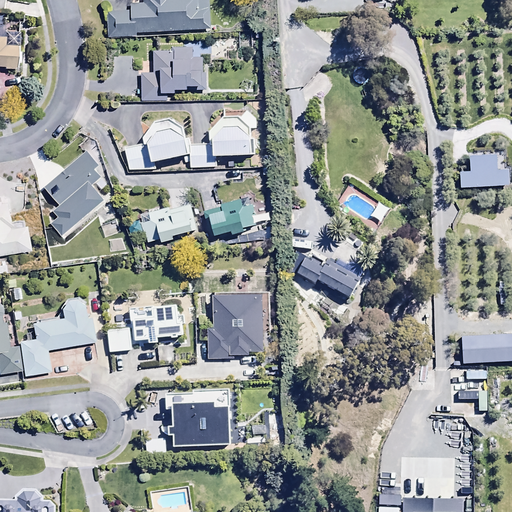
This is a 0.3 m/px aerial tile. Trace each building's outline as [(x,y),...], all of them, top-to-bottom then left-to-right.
[(207,0),(132,0),(132,3),(130,3),(130,11),(105,11),(106,38),(136,38),(136,34),(208,33),(207,0)] [(0,69),(14,70),(15,46),(3,45),(4,37),(0,36),(0,69)] [(151,50),(151,63),(144,64),(144,73),(140,73),(141,101),(166,101),(166,92),(173,92),(173,89),(186,88),(186,85),(201,84),(201,66),(190,67),(190,47),(171,47),(171,50),(151,50)] [(142,144),(122,147),(128,171),(155,171),(154,164),(187,155),(188,170),(216,169),(215,159),(254,156),(253,138),(250,138),(249,130),(255,129),(255,120),(246,112),(219,113),(208,125),(208,130),(207,130),(208,143),(189,144),(186,138),(184,139),(184,136),(182,134),(182,127),(168,118),(152,122),(141,137),(142,144)] [(98,165),(84,150),(42,187),(56,203),(50,209),(56,216),(47,223),(60,238),(104,200),(92,186),(101,178),(93,169),(98,165)] [(496,154),(467,155),(468,171),(457,172),(458,189),(508,187),(508,170),(496,170),(496,154)] [(240,219),(253,216),(250,198),(218,204),(219,208),(201,211),(207,242),(243,234),(240,219)] [(0,257),(32,251),(27,224),(12,227),(7,200),(0,201),(0,257)] [(169,207),(139,216),(141,223),(138,224),(142,236),(144,236),(147,245),(159,241),(160,244),(172,240),(171,236),(196,228),(189,204),(169,210),(169,207)] [(310,258),(309,260),(303,257),(294,276),(314,287),(317,283),(321,285),(322,284),(348,297),(356,281),(353,280),(354,278),(335,269),(336,268),(323,261),(321,265),(318,263),(318,262),(310,258)] [(260,294),(211,294),(211,329),(206,329),(206,361),(232,360),(232,357),(248,356),(248,353),(260,353),(260,294)] [(58,308),(59,316),(31,321),(33,336),(15,339),(16,345),(20,371),(21,378),(52,373),(48,351),(96,343),(92,317),(87,318),(85,304),(78,297),(67,297),(58,308)] [(175,304),(126,307),(128,329),(107,330),(108,353),(131,351),(131,345),(155,343),(155,337),(177,337),(176,336),(182,335),(181,321),(176,321),(175,304)] [(0,374),(20,371),(16,345),(6,346),(3,320),(0,320),(0,374)] [(170,434),(170,446),(230,444),(229,404),(227,404),(227,402),(229,402),(228,388),(190,388),(190,391),(164,392),(164,410),(169,410),(170,424),(166,425),(166,434),(170,434)] [(13,494),(13,498),(0,497),(0,511),(53,511),(54,505),(49,499),(41,498),(41,495),(35,487),(21,487),(13,494)]
